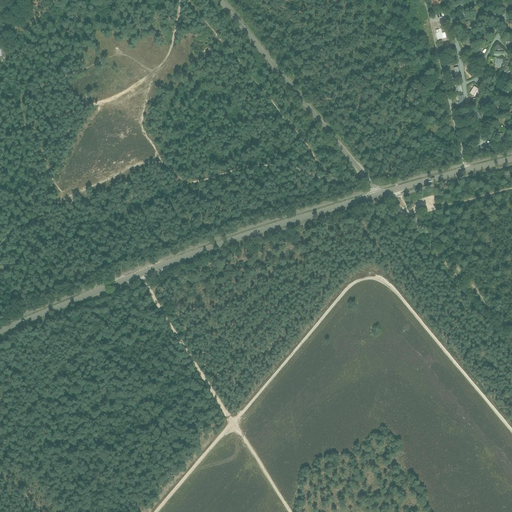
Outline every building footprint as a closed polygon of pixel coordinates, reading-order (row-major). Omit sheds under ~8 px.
[(472,27),(469,21),(462,24),(465,30),(469,28),(469,29),(470,28),(472,27)] [(472,40),(469,35),(462,39),(464,43),(467,41),(470,46),(474,44),(471,40),(472,40)] [(485,45),(483,42),(472,51),(475,54),(485,45)] [(504,59),(495,58),(495,64),(497,64),(497,67),(500,67),(501,63),(504,63),(504,59)] [(477,71),(471,66),(466,71),(469,75),(472,72),(474,74),(477,71)] [(481,90),(474,86),(470,93),(477,97),(481,90)] [(504,91),(498,87),(494,93),(500,97),(504,91)] [(478,122),(482,119),(476,108),(472,110),(478,122)] [(463,134),(468,142),(473,139),(468,131),(463,134)]
